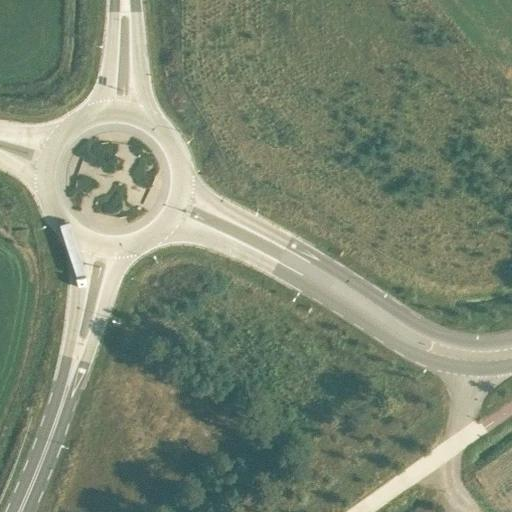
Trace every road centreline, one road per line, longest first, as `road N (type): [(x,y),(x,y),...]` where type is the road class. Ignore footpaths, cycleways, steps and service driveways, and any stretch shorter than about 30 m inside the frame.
road 1 (tertiary): [(167,219),(255,256),(404,345),(476,365)]
road 2 (tertiary): [(478,341),(418,322),(268,227),(180,184)]
road 3 (unclassified): [(476,365),(451,451),(362,511)]
road 4 (primary): [(18,511),(72,364)]
road 5 (primary): [(72,364),(99,322),(123,245)]
road 6 (primary): [(81,237),(72,364)]
road 7 (primary): [(144,120),(126,0)]
